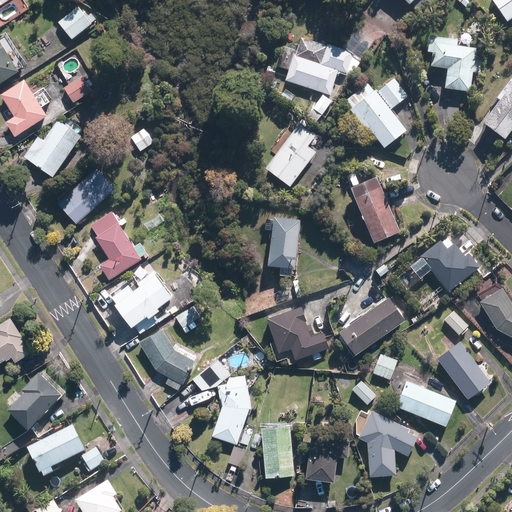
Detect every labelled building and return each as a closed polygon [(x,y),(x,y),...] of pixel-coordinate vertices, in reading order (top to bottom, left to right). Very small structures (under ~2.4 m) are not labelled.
[(412,4),(418,10),(428,0),(401,0),(408,7),(412,4)] [(470,0),(466,0),(462,4),(468,10),(474,4),(470,0)] [(511,0),(496,0),(510,19),(511,17),(511,0)] [(91,22),(78,5),(59,20),(72,37),(91,22)] [(460,39),(432,35),(430,52),(435,53),(433,65),(450,68),(447,87),(472,91),(478,48),(459,45),(460,39)] [(0,81),(20,69),(0,37),(0,81)] [(336,70),(348,74),(355,50),(327,41),(326,43),(308,38),(305,49),(297,49),(284,45),(278,65),(289,68),(286,79),(329,92),(336,70)] [(83,75),(65,87),(75,103),(93,90),(83,75)] [(411,94),(397,76),(381,88),(379,87),(353,107),(369,128),(373,125),(387,144),(410,127),(394,106),(411,94)] [(49,115),(27,79),(3,94),(16,116),(7,122),(15,135),(49,115)] [(511,129),(511,84),(485,119),(508,136),(511,129)] [(325,113),(334,99),(325,93),(309,114),(317,120),(325,113)] [(97,112),(87,130),(101,137),(111,120),(97,112)] [(287,121),(280,116),(272,128),(280,132),(287,121)] [(55,176),(83,135),(59,118),(44,140),(39,135),(25,155),(55,176)] [(315,135),(299,123),(266,167),(290,186),(316,152),(308,145),(315,135)] [(153,143),(144,129),(131,137),(141,151),(153,143)] [(77,223),(117,188),(99,168),(59,202),(77,223)] [(379,176),(353,186),(375,241),(401,231),(379,176)] [(142,256),(112,209),(90,223),(97,234),(95,235),(109,257),(99,263),(109,278),(142,256)] [(300,219),(275,215),(269,263),(294,267),(300,219)] [(442,239),(421,256),(449,291),(480,267),(469,253),(466,255),(456,242),(455,243),(450,237),(444,241),(442,239)] [(173,294),(156,271),(116,302),(132,325),(135,324),(139,331),(152,323),(147,315),(149,313),(150,315),(161,307),(160,305),(173,294)] [(481,300),(497,327),(511,334),(511,298),(504,285),(481,300)] [(392,295),(343,329),(359,352),(408,318),(392,295)] [(201,314),(194,303),(175,315),(185,331),(196,324),(193,319),(201,314)] [(430,310),(425,303),(417,309),(421,315),(430,310)] [(299,309),(267,319),(278,352),(291,348),(295,359),(326,348),(321,333),(309,338),(299,309)] [(468,324),(454,309),(444,319),(459,333),(468,324)] [(27,333),(15,315),(0,324),(0,328),(1,330),(0,330),(0,362),(15,352),(19,359),(35,349),(25,334),(27,333)] [(139,340),(155,367),(169,374),(165,381),(177,388),(181,380),(184,382),(196,359),(175,348),(162,326),(139,340)] [(261,336),(255,329),(250,334),(256,340),(261,336)] [(490,379),(461,340),(438,357),(468,396),(490,379)] [(397,359),(380,353),(373,372),(390,378),(397,359)] [(215,386),(230,375),(219,359),(203,371),(215,386)] [(66,391),(43,369),(25,387),(28,390),(11,407),(32,427),(66,391)] [(376,394),(361,379),(352,388),(367,403),(376,394)] [(457,399),(407,379),(397,405),(446,424),(457,399)] [(248,382),(220,386),(222,403),(212,434),(236,442),(249,405),(251,405),(248,382)] [(409,428),(382,414),(368,443),(370,475),(397,473),(395,447),(409,454),(418,435),(408,430),(409,428)] [(294,474),(290,423),(261,425),(265,476),(294,474)] [(88,450),(75,426),(30,448),(43,473),(45,472),(47,477),(56,472),(54,467),(88,450)] [(249,434),(242,431),(239,441),(246,444),(249,434)] [(349,438),(312,434),(307,477),(334,480),(337,454),(347,455),(349,438)] [(367,449),(365,442),(359,444),(361,451),(367,449)] [(244,448),(233,444),(227,461),(238,465),(244,448)] [(107,460),(98,446),(84,455),(93,469),(107,460)] [(116,494),(107,480),(76,500),(82,511),(118,511),(121,511),(112,497),(116,494)] [(60,511),(53,500),(36,510),(37,511),(60,511)]
